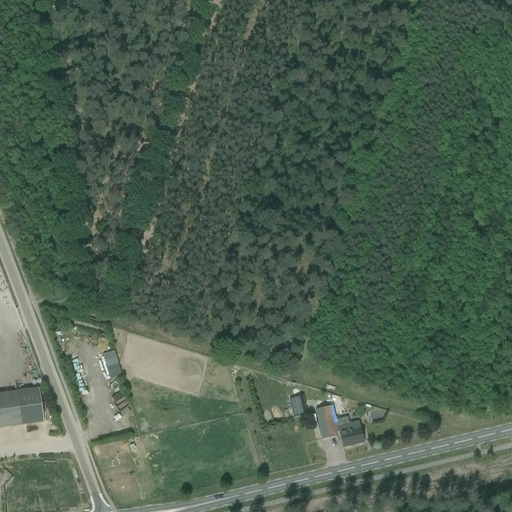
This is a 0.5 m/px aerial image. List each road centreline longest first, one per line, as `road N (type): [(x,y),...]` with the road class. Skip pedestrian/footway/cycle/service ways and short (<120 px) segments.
road 1 (track): [(74,309),(461,425),(476,439)]
road 2 (tertiary): [(172,511),(511,430)]
road 3 (unclassified): [(101,511),(0,245)]
